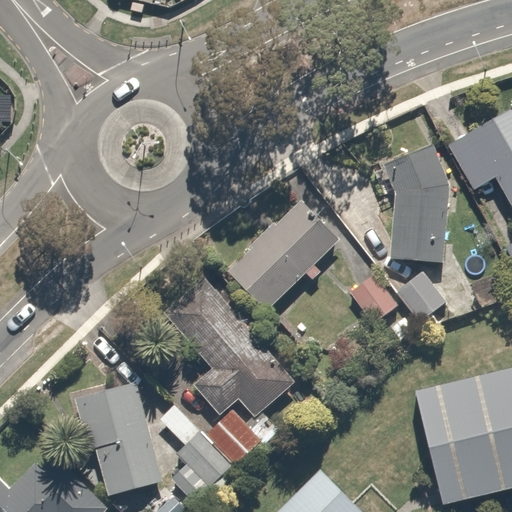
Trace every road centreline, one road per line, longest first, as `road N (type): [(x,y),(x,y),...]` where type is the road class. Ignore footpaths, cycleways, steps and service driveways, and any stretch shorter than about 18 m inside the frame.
road 1 (secondary): [(511,9),(335,75),(204,164)]
road 2 (secondary): [(160,206),(85,258),(0,339)]
road 3 (secondary): [(162,85),(321,0)]
road 4 (residential): [(13,1),(145,82)]
road 5 (residential): [(81,137),(13,1)]
